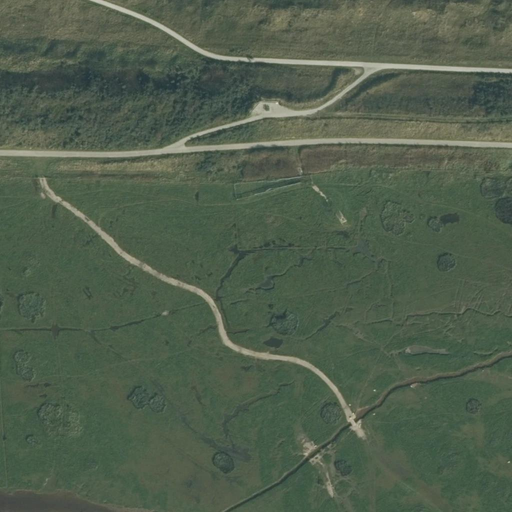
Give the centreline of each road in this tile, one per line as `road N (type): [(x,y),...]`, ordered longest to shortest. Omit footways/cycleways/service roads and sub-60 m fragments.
road 1 (track): [(38,153),(43,188),(107,237),(210,296),(230,344),(303,364),(332,387)]
road 2 (track): [(0,172),(216,179),(258,156),(291,152),(300,178)]
road 3 (unknown): [(511,119),(298,113)]
road 4 (track): [(372,505),(371,460),(332,387)]
